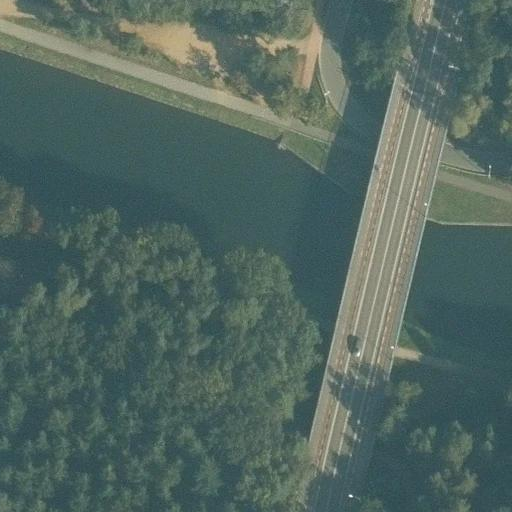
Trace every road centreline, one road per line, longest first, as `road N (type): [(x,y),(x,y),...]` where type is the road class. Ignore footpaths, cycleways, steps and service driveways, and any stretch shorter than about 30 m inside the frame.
road 1 (secondary): [(325,511),(445,0)]
road 2 (track): [(462,373),(0,222)]
road 3 (unclassified): [(339,0),(327,70),(353,118),(380,137),(443,154),(511,157)]
road 4 (track): [(231,48),(0,5)]
